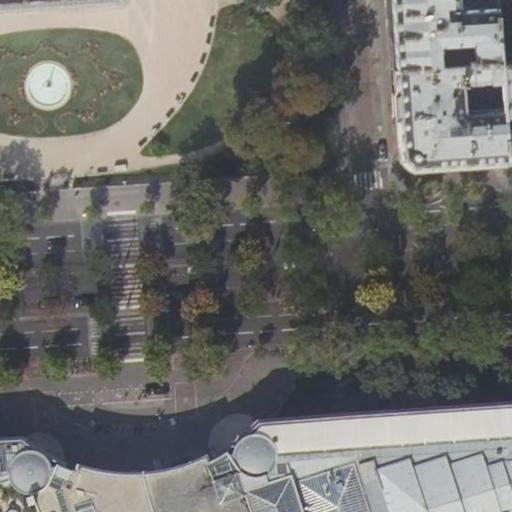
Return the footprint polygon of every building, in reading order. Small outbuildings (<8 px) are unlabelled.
[(387,0),(392,67),(499,60),(495,3),(455,6),(454,0),(387,0)] [(511,59),(499,60),(500,80),(502,107),(506,160),(511,159),(511,59)] [(500,80),(499,60),(392,67),(398,153),(400,156),(405,163),(408,165),(412,167),(444,165),(506,160),(502,107),(463,109),(461,83),(500,80)] [(250,142),(254,146),(257,144),(258,141),(257,138),(254,136),(250,140),(250,142)] [(255,427),(249,436),(243,442),(239,446),(228,452),(226,453),(217,457),(219,461),(207,466),(203,463),(199,465),(209,484),(190,491),(191,496),(192,498),(213,492),(219,511),(241,504),(243,511),(511,511),(511,411),(503,412),(503,410),(262,427),(255,427)] [(29,450),(20,443),(0,444),(0,511),(98,511),(95,499),(74,493),(80,473),(76,472),(74,477),(60,472),(61,468),(51,463),(39,457),(29,450)] [(213,492),(192,498),(191,496),(190,491),(209,484),(199,465),(187,470),(183,471),(169,475),(165,476),(152,478),(148,479),(134,480),(131,480),(129,480),(115,479),(111,479),(97,477),(93,476),(80,473),(74,493),(95,499),(98,511),(243,511),(241,504),(219,511),(213,492)]
